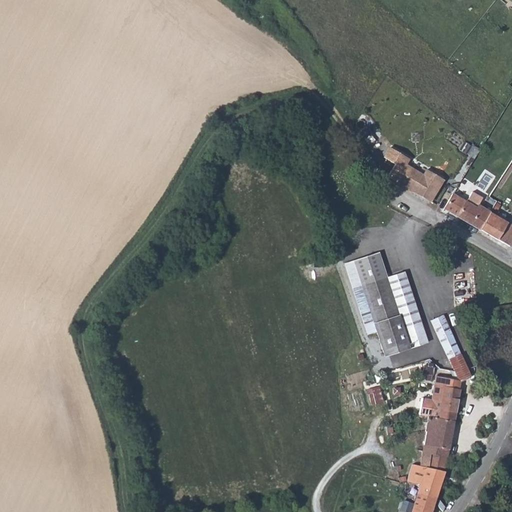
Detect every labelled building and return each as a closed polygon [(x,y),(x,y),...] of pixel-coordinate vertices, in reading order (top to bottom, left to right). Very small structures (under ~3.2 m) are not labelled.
[(466,153),(473,157),(478,149),(470,145),(466,153)] [(410,173),(395,163),(390,173),(405,183),(410,173)] [(429,185),(410,173),(405,183),(423,195),(429,185)] [(470,191),(467,197),(458,193),(449,207),(482,226),(491,209),(478,202),(481,197),(470,191)] [(509,219),(491,209),(482,226),(499,236),(509,219)] [(511,241),(511,220),(509,219),(499,236),(511,242),(511,241)] [(374,318),(366,321),(370,333),(378,331),(386,356),(430,342),(407,271),(390,276),(382,251),(348,262),(356,288),(363,286),(374,318)] [(374,318),(363,286),(356,288),(366,321),(374,318)] [(435,322),(446,342),(460,371),(443,368),(442,376),(464,381),(472,376),(475,374),(446,313),(436,317),(435,322)] [(464,381),(442,376),(438,395),(432,413),(456,418),(463,389),(464,381)] [(378,387),(366,389),(370,405),(382,402),(378,387)] [(423,409),(432,413),(438,395),(428,392),(423,409)] [(456,418),(432,413),(430,424),(426,450),(431,452),(446,456),(456,418)] [(411,463),(407,475),(393,511),(424,511),(446,456),(431,452),(430,457),(424,455),(422,459),(413,456),(411,463)] [(467,464),(462,471),(466,473),(472,465),(467,464)]
